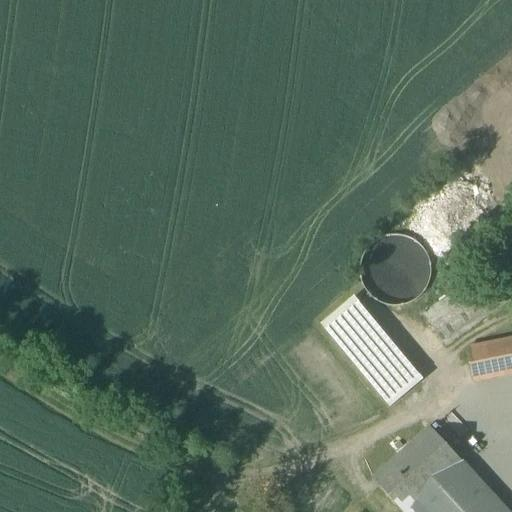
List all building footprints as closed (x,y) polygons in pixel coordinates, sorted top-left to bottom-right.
[(426,254),(418,244),(408,238),(397,236),(385,237),(375,243),(368,252),(365,259),(363,270),(364,277),(368,288),(377,296),(388,301),(399,302),(406,301),(416,296),(422,291),(428,281),(430,265),(426,254)] [(511,270),(477,296),(491,315),(511,299),(511,270)] [(354,299),(321,326),(390,409),(423,382),(354,299)] [(482,322),(467,302),(431,328),(445,348),(482,322)] [(511,340),(463,350),(470,386),(511,377),(511,340)] [(505,511),(429,428),(373,479),(402,511),(505,511)]
